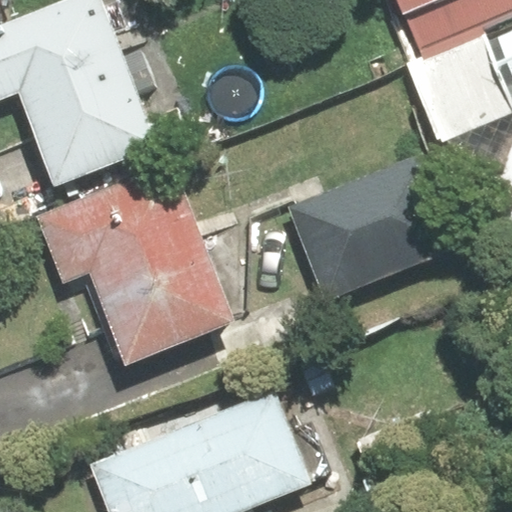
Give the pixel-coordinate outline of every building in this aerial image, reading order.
[(123,0),(45,0),(0,18),(0,110),(35,97),(72,189),(182,145),(123,0)] [(511,0),(415,0),(430,38),(511,8),(511,0)] [(296,206),(337,305),(474,249),(433,150),(296,206)] [(192,158),(45,217),(77,295),(106,283),(141,369),(258,322),(192,158)] [(511,165),(496,208),(511,213),(511,165)] [(288,384),(104,458),(126,511),(261,511),(329,485),(288,384)] [(481,511),(447,412),(359,442),(383,511),(481,511)]
